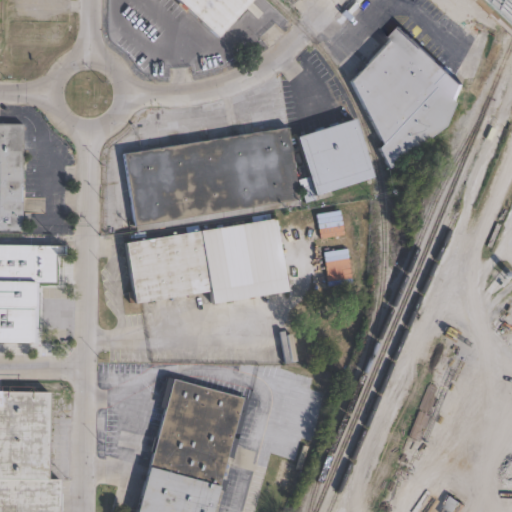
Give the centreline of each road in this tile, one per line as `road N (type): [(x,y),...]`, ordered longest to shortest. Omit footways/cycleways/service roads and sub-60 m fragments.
road 1 (residential): [(85,511),(90,130)]
road 2 (residential): [(335,0),(241,81),(125,93)]
road 3 (residential): [(101,127),(123,104),(123,82),(110,63),(77,57),(52,80),(52,104),(67,124),(101,127)]
